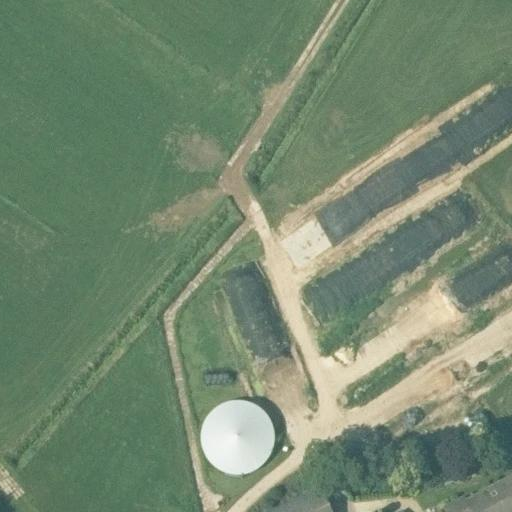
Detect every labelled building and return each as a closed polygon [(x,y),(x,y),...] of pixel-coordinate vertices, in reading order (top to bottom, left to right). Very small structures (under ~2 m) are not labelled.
[(460,203),(430,220),(442,241),(472,224),(460,203)] [(511,267),(507,255),(463,272),(474,300),(511,285),(511,267)] [(225,277),(263,380),(288,371),(250,268),(225,277)] [(506,356),(511,350),(511,318),(491,336),(506,356)] [(189,349),(198,390),(222,384),(213,343),(189,349)] [(238,476),(247,475),(256,471),(264,465),(270,456),(274,447),(275,440),(274,431),(271,423),(265,414),(257,408),(247,404),(234,403),(228,405),(221,407),(215,412),(211,415),(207,421),(204,427),(202,435),(202,445),(204,453),(208,461),(213,467),(220,472),(228,475),(238,476)] [(511,511),(511,478),(466,503),(464,499),(444,510),(445,511),(511,511)] [(331,511),(319,488),(273,511),(331,511)]
